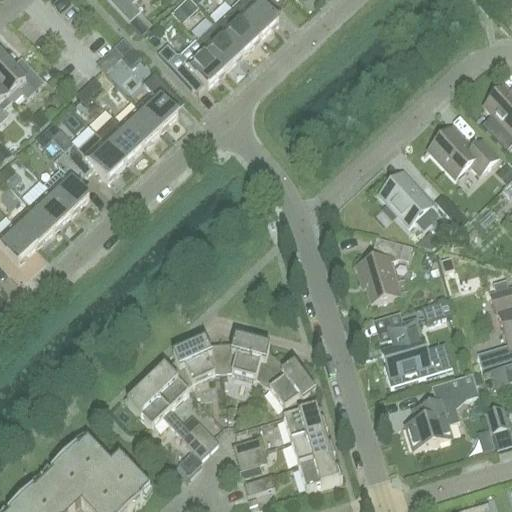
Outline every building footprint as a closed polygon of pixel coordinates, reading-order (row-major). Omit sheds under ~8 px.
[(105,0),(130,26),(140,17),(132,8),(138,2),(136,0),(105,0)] [(204,0),(189,0),(189,1),(196,9),(205,1),(204,0)] [(270,0),(244,0),(232,12),(260,43),(278,26),(274,22),(283,14),(270,0)] [(189,1),(180,9),(188,18),(197,10),(196,9),(189,1)] [(232,12),(214,28),(243,59),(260,43),(232,12)] [(214,28),(197,44),(202,50),(202,51),(225,76),(243,59),(214,28)] [(140,61),(123,43),(114,51),(131,70),(140,61)] [(192,93),(200,85),(207,92),(225,76),(202,51),(202,50),(197,44),(181,59),(176,58),(167,49),(158,57),(192,93)] [(0,56),(0,92),(12,105),(13,107),(23,98),(27,103),(44,87),(26,68),(18,76),(0,56)] [(152,97),(137,111),(160,136),(178,120),(168,109),(177,101),(155,78),(144,89),(152,97)] [(94,83),(85,91),(92,99),(101,91),(94,83)] [(493,121),(482,131),(504,154),(511,146),(511,141),(510,139),(511,138),(511,97),(506,90),(483,111),(493,121)] [(92,99),(85,91),(76,99),(84,107),(92,99)] [(12,105),(0,92),(0,128),(9,120),(2,114),(12,105)] [(137,111),(119,128),(142,153),(160,136),(137,111)] [(95,137),(125,169),(142,153),(119,128),(112,121),(95,137)] [(53,127),(44,136),(51,144),(60,135),(53,127)] [(429,154),(456,183),(470,169),(480,180),(498,163),(482,146),(471,155),(451,133),(429,154)] [(51,144),(44,136),(36,144),(43,152),(51,144)] [(64,157),(85,180),(94,172),(107,186),(125,169),(95,137),(78,152),(73,148),(64,157)] [(66,177),(48,194),(71,219),(89,202),(76,188),(85,180),(64,157),(54,166),(66,177)] [(511,172),(507,167),(498,175),(509,187),(511,184),(511,172)] [(9,169),(0,176),(0,177),(7,185),(16,177),(9,169)] [(379,199),(409,231),(432,210),(403,178),(379,199)] [(48,194),(30,210),(54,235),(71,219),(48,194)] [(468,225),(443,199),(435,207),(459,233),(468,225)] [(54,235),(30,210),(13,227),(36,252),(54,235)] [(36,252),(13,227),(0,238),(0,249),(18,269),(36,252)] [(375,265),(356,271),(361,287),(364,286),(371,309),(400,300),(389,266),(399,263),(403,249),(376,242),(372,256),(375,265)] [(444,276),(454,273),(450,262),(441,265),(444,276)] [(479,293),(481,282),(451,277),(449,287),(479,293)] [(498,319),(509,355),(511,354),(511,293),(490,300),(496,319),(498,319)] [(421,311),(426,327),(455,318),(450,302),(421,311)] [(384,371),(390,392),(406,387),(404,379),(416,375),(418,384),(438,377),(431,355),(425,357),(415,323),(387,332),(391,345),(396,344),(398,349),(381,355),(386,370),(384,371)] [(234,348),(220,350),(223,379),(231,378),(256,385),(263,390),(279,365),(268,357),(270,352),(235,343),(234,348)] [(175,365),(166,374),(186,395),(192,390),(215,379),(223,379),(220,350),(207,351),(206,346),(173,360),(175,365)] [(279,365),(263,390),(269,395),(284,415),(286,422),(315,413),(311,401),(315,398),(294,369),(290,373),(279,365)] [(511,367),(503,371),(508,388),(511,386),(511,367)] [(186,395),(166,374),(162,370),(152,379),(155,382),(147,390),(146,390),(170,415),(188,398),(186,395)] [(472,378),(447,386),(451,398),(458,396),(459,400),(466,404),(479,400),(472,378)] [(137,399),(128,408),(151,433),(163,422),(182,443),(182,444),(201,465),(209,457),(183,429),(170,415),(146,390),(147,390),(144,387),(134,397),(137,399)] [(452,444),(447,429),(459,426),(452,402),(416,413),(421,426),(405,431),(413,456),(452,444)] [(497,455),(511,450),(511,444),(503,412),(484,417),(490,438),(492,438),(497,455)] [(315,413),(286,422),(283,423),(290,446),(323,436),(327,435),(323,424),(320,425),(316,413),(315,413)] [(218,448),(193,421),(183,429),(209,457),(218,448)] [(331,462),(335,461),(331,448),(327,449),(323,436),(290,446),(298,472),(331,462)] [(236,463),(263,455),(259,442),(232,450),(236,463)] [(140,502),(150,493),(120,461),(111,469),(88,445),(78,454),(77,453),(51,478),(52,479),(35,495),(34,494),(15,511),(78,511),(81,510),(83,511),(132,511),(142,503),(140,502)] [(263,455),(236,463),(239,475),(266,467),(263,455)] [(335,473),(331,462),(298,472),(305,496),(342,485),(338,472),(335,473)] [(271,479),(243,488),(247,501),(275,492),(271,479)] [(258,511),(256,503),(247,505),(249,511),(258,511)]
